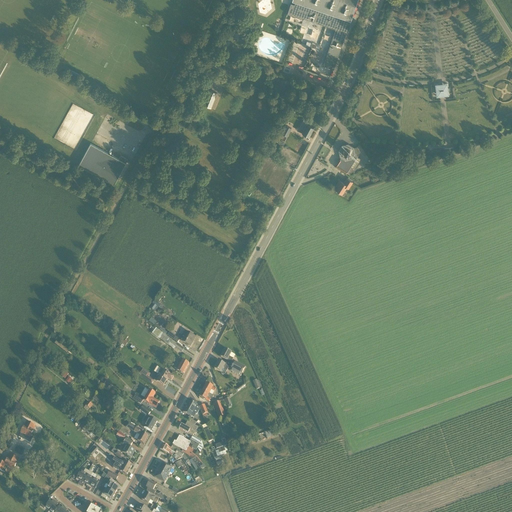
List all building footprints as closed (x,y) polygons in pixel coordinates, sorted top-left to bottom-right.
[(291,0),(292,0),(295,1),(294,5),(333,18),(334,14),(351,19),(357,0),(291,0)] [(351,19),(334,14),(333,18),(294,5),(290,3),(287,14),(303,20),(303,19),(335,29),(322,66),(333,69),(346,33),(347,33),(349,26),(348,25),(351,19)] [(438,96),(450,96),(449,83),(437,84),(438,96)] [(205,88),(199,103),(211,108),(217,93),(205,88)] [(149,120),(138,113),(135,119),(141,123),(145,126),(149,120)] [(309,120),(304,118),(304,117),(299,127),(303,130),(301,133),(308,137),(313,128),(306,124),(309,120)] [(285,125),(280,133),(286,136),(290,128),(285,125)] [(90,143),(79,165),(114,184),(116,181),(124,166),(128,159),(121,156),(119,159),(91,144),(90,143)] [(346,173),(347,172),(351,174),(352,172),(354,173),(360,164),(358,163),(361,159),(357,156),(358,154),(354,152),(353,148),(347,144),(341,145),(338,151),(340,157),(335,166),(339,169),(346,173)] [(274,145),(271,151),(278,154),(281,148),(274,145)] [(352,182),(346,178),(343,183),(340,181),(339,184),(338,183),(334,189),(337,191),(341,194),(346,187),(348,189),(352,182)] [(174,346),(182,352),(184,348),(163,333),(163,334),(156,328),(152,333),(172,348),(174,346)] [(178,343),(179,341),(179,340),(179,339),(170,332),(169,332),(168,330),(165,334),(167,335),(177,343),(178,343)] [(182,334),(179,339),(179,340),(179,341),(190,346),(195,337),(185,332),(183,335),(182,334)] [(58,341),(56,343),(67,352),(68,350),(58,341)] [(231,363),(233,359),(235,355),(231,353),(224,349),(220,357),(231,363)] [(177,363),(174,368),(177,369),(176,370),(183,374),(189,364),(179,359),(177,363)] [(214,369),(221,372),(221,374),(221,375),(222,375),(224,375),(229,367),(218,361),(214,369)] [(243,372),(246,373),(248,369),(245,368),(246,367),(235,361),(232,366),(243,372)] [(102,368),(94,362),(92,366),(99,372),(102,368)] [(243,372),(232,366),(230,371),(240,377),(243,372)] [(150,374),(142,368),(138,374),(147,381),(152,384),(154,381),(148,377),(150,374)] [(158,374),(154,380),(159,383),(163,386),(163,385),(165,386),(167,382),(166,381),(167,379),(171,381),(173,377),(169,374),(161,369),(158,374)] [(106,390),(109,385),(111,383),(107,379),(107,380),(104,378),(103,380),(101,382),(104,384),(102,386),(106,390)] [(209,393),(211,390),(214,391),(216,389),(213,387),(206,383),(202,390),(209,393)] [(202,390),(199,397),(205,400),(206,400),(209,402),(210,399),(213,399),(212,395),(209,393),(202,390)] [(149,391),(145,398),(137,393),(134,398),(133,399),(140,405),(142,401),(151,406),(156,408),(159,402),(152,398),(155,394),(149,391)] [(98,403),(101,399),(96,395),(93,399),(98,403)] [(229,398),(223,400),(225,403),(224,403),(226,407),(232,405),(229,398)] [(224,415),(221,405),(224,403),(225,403),(223,400),(223,399),(219,400),(220,402),(214,404),(219,417),(224,415)] [(87,411),(89,409),(90,409),(93,405),(88,401),(85,405),(86,406),(83,408),(87,411)] [(191,416),(193,413),(196,414),(199,408),(199,407),(197,406),(197,405),(189,401),(183,412),(191,416)] [(146,423),(145,426),(144,428),(146,429),(151,432),(157,421),(152,419),(150,417),(147,416),(150,412),(142,406),(140,405),(138,408),(140,410),(139,410),(140,410),(146,415),(143,421),(143,422),(146,423)] [(199,407),(202,415),(207,413),(204,405),(199,407)] [(192,436),(193,434),(195,435),(197,432),(196,430),(198,428),(195,426),(196,423),(191,420),(189,423),(187,421),(184,426),(181,424),(179,429),(180,430),(185,432),(192,436)] [(31,434),(33,431),(35,426),(27,422),(24,426),(21,433),(19,437),(30,443),(32,439),(34,435),(31,434)] [(136,427),(128,423),(126,427),(134,432),(138,434),(138,435),(140,436),(137,441),(143,445),(148,436),(142,433),(143,431),(136,427)] [(93,438),(96,434),(85,426),(82,430),(93,438)] [(208,427),(203,429),(208,442),(213,440),(208,427)] [(183,438),(179,436),(176,442),(174,441),(172,444),(177,447),(182,450),(183,450),(185,451),(190,442),(187,441),(183,438)] [(201,441),(192,436),(190,440),(199,445),(197,448),(200,453),(203,447),(201,441)] [(232,438),(225,441),(227,445),(237,442),(235,437),(234,438),(234,437),(232,437),(232,438)] [(132,443),(128,440),(126,439),(122,445),(125,446),(122,452),(127,455),(126,456),(130,459),(135,450),(130,447),(132,443)] [(217,445),(215,445),(217,449),(218,449),(226,446),(226,445),(224,439),(221,440),(222,443),(217,445)] [(159,449),(164,451),(166,452),(169,454),(171,456),(172,454),(173,453),(170,452),(171,451),(175,453),(181,457),(183,458),(185,462),(186,462),(188,465),(191,464),(184,453),(177,449),(172,447),(171,448),(167,446),(162,444),(159,449)] [(94,446),(89,453),(92,456),(98,449),(94,446)] [(124,456),(114,448),(111,452),(121,460),(124,456)] [(13,469),(16,463),(19,458),(10,454),(8,459),(8,458),(5,464),(0,461),(0,469),(4,472),(7,466),(13,469)] [(114,458),(113,461),(129,470),(132,465),(127,463),(125,461),(124,464),(114,458)] [(180,460),(175,463),(178,469),(183,465),(184,465),(183,463),(182,463),(180,460)] [(113,461),(111,464),(121,469),(119,471),(122,473),(126,475),(129,470),(113,461)] [(172,467),(162,462),(159,468),(161,469),(158,474),(156,474),(154,477),(164,483),(172,467)] [(80,471),(75,480),(77,481),(78,480),(82,482),(89,471),(85,469),(83,472),(80,471)] [(82,482),(86,484),(86,486),(88,487),(93,478),(90,476),(92,473),(89,471),(82,482)] [(109,471),(107,476),(109,477),(116,481),(118,476),(109,471)] [(91,487),(95,489),(101,478),(97,476),(95,479),(93,478),(88,487),(90,488),(91,487)] [(109,486),(107,489),(115,494),(118,488),(114,486),(115,482),(111,478),(107,485),(109,486)] [(156,486),(149,482),(146,487),(148,489),(146,491),(150,493),(164,501),(161,493),(158,494),(153,491),(156,486)] [(105,488),(101,497),(106,500),(107,497),(112,499),(115,494),(107,489),(105,488)] [(155,498),(145,493),(141,500),(148,504),(150,500),(153,502),(156,504),(159,499),(155,497),(155,498)] [(53,502),(51,500),(45,507),(49,511),(55,503),(53,501),(53,502)] [(50,511),(55,511),(59,507),(58,505),(55,503),(49,511),(50,511)]
